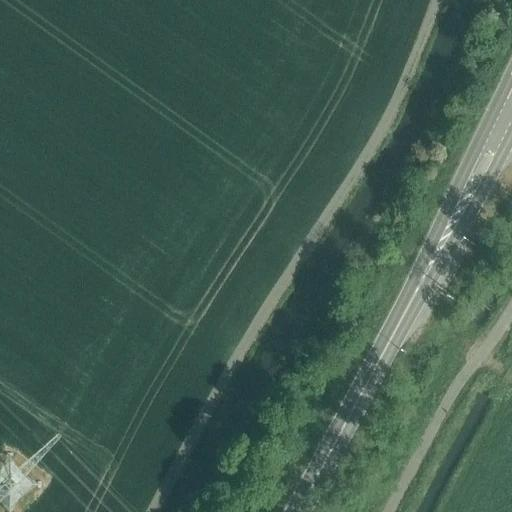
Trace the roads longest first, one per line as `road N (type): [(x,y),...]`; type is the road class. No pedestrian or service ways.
road 1 (tertiary): [(511,88),(463,172),(380,358)]
road 2 (tertiary): [(380,358),(394,349),(511,132)]
road 3 (tertiary): [(298,511),(380,358)]
